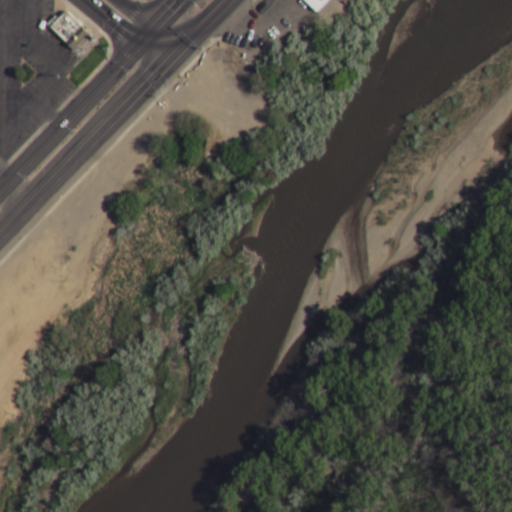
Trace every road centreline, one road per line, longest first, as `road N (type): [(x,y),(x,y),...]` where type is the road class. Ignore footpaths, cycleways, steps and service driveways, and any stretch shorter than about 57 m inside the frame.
road 1 (primary): [(0,232),(224,0)]
road 2 (primary): [(175,0),(0,181)]
